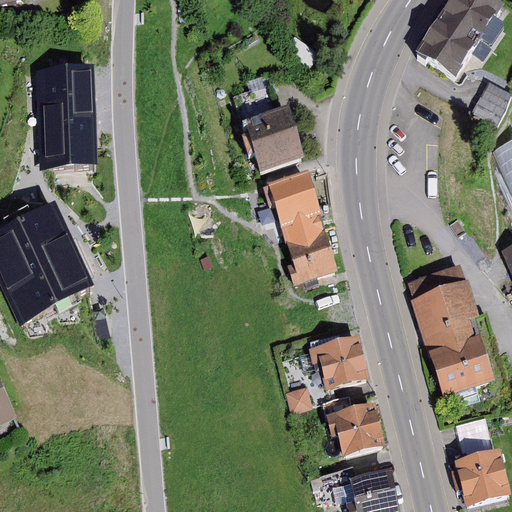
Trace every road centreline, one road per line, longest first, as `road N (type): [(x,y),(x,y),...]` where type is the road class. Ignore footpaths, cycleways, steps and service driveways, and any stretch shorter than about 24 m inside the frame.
road 1 (secondary): [(410,0),(370,79),(356,156),(370,254),(432,511)]
road 2 (residential): [(155,511),(121,102),(124,0)]
